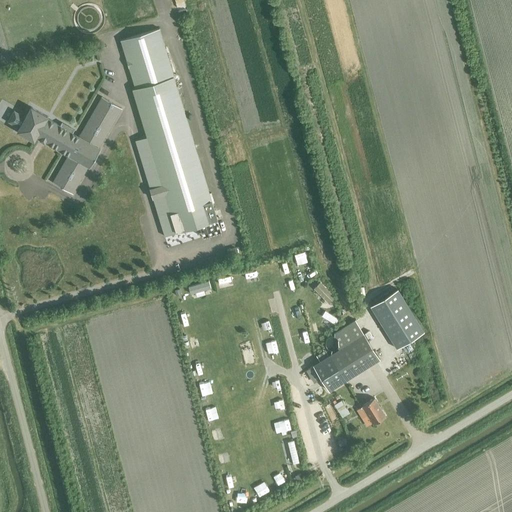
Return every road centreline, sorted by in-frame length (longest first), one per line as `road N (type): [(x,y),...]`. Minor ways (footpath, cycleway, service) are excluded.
road 1 (unknown): [(168,261),(101,31)]
road 2 (unclassified): [(314,511),(511,394)]
road 3 (unclassified): [(45,511),(0,329)]
road 4 (unknown): [(0,315),(168,261)]
